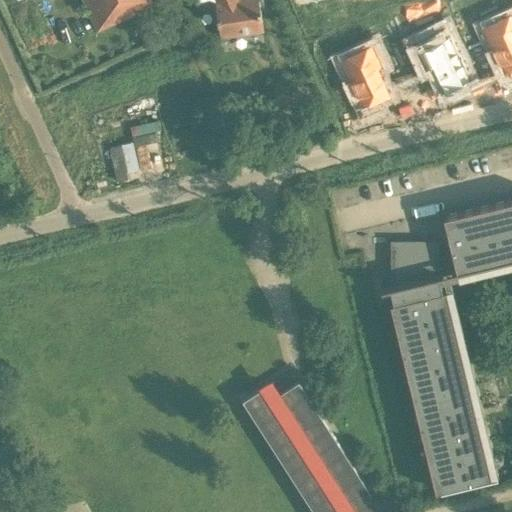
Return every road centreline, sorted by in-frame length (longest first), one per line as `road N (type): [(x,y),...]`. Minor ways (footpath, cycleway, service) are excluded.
road 1 (residential): [(511,112),(266,175)]
road 2 (residential): [(81,216),(0,33)]
road 3 (unclassified): [(266,175),(81,216)]
